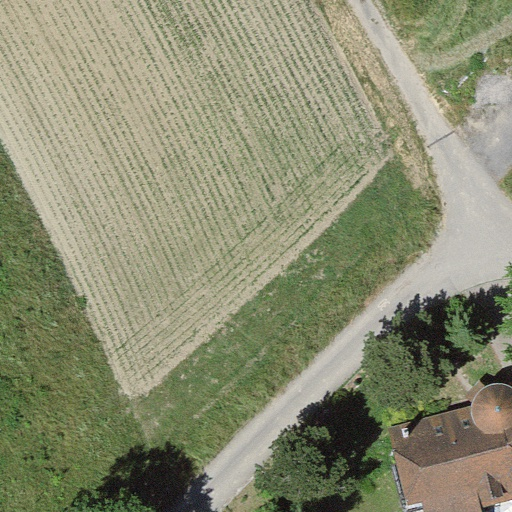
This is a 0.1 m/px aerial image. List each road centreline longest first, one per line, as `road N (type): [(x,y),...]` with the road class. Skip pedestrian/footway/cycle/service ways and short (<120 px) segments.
road 1 (residential): [(497,215),(197,511)]
road 2 (track): [(362,0),(497,215),(511,225)]
